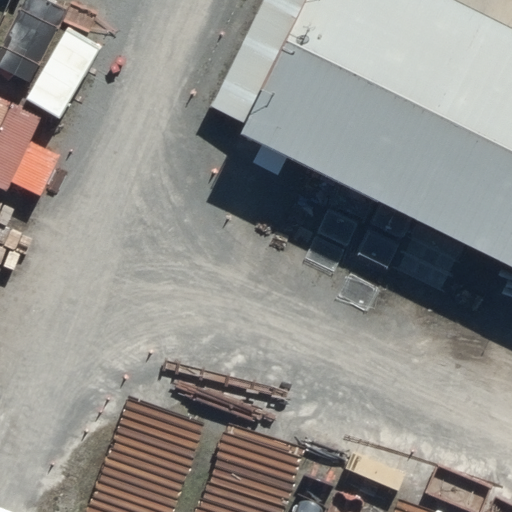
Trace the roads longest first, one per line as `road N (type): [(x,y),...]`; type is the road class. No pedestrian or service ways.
road 1 (unknown): [(59,319),(133,56),(157,0)]
road 2 (unknown): [(511,463),(398,439),(245,382)]
road 3 (unknown): [(245,382),(59,319)]
road 4 (unknown): [(0,438),(59,319)]
